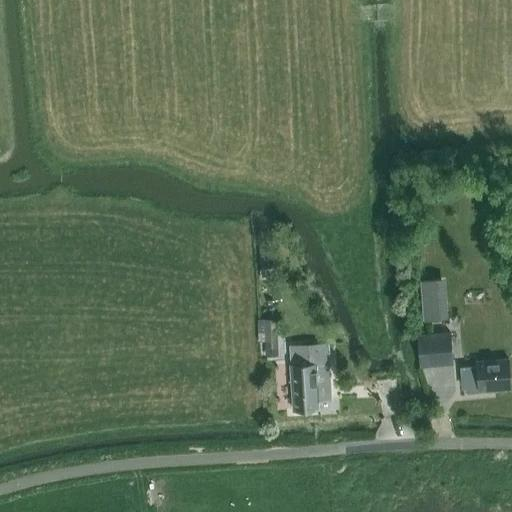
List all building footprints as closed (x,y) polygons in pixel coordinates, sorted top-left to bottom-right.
[(269,269),(266,244),(258,245),(260,270),(269,269)] [(420,280),(423,320),(449,318),(446,277),(420,280)] [(277,355),(275,319),(262,319),(264,355),(277,355)] [(420,366),(453,363),(450,332),(418,335),(420,366)] [(294,409),(318,408),(318,400),(331,399),(328,346),(291,348),(292,365),(291,365),(294,409)] [(479,390),(511,387),(509,358),(476,361),(477,366),(462,368),(463,387),(478,386),(479,390)]
